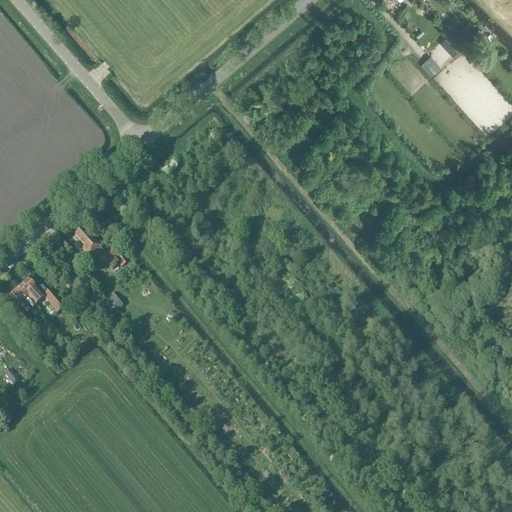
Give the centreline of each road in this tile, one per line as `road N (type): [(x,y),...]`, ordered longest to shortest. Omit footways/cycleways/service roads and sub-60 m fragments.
road 1 (unclassified): [(255,511),(29,244)]
road 2 (tertiary): [(140,143),(308,0)]
road 3 (unclassified): [(140,143),(15,0)]
road 4 (tertiary): [(29,244),(140,143)]
